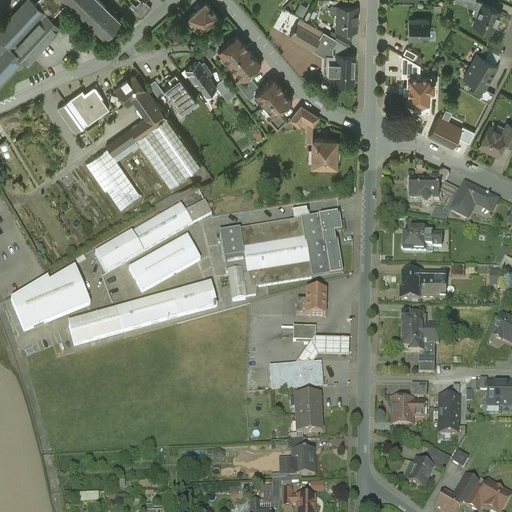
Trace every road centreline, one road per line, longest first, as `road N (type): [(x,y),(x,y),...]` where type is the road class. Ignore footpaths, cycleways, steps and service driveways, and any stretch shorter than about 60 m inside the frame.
road 1 (residential): [(370,127),(364,379)]
road 2 (residential): [(172,0),(96,65),(0,109)]
road 3 (residential): [(222,0),(316,106),(370,127)]
road 4 (tertiary): [(370,127),(511,192)]
road 5 (residential): [(511,374),(364,379)]
road 6 (tertiary): [(373,0),(370,127)]
